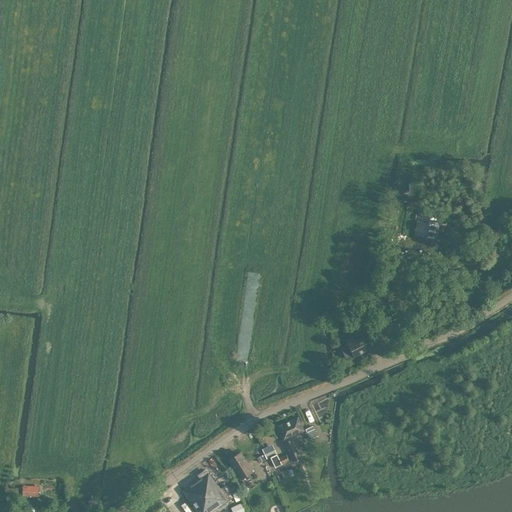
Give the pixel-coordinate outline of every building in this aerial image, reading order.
[(435,237),(440,212),(419,208),(414,233),(435,237)] [(360,307),(350,311),(361,333),(370,327),(360,307)] [(348,340),(340,344),(346,356),(354,352),(369,345),(362,333),(355,337),(352,333),(346,336),(348,340)] [(291,433),(304,427),(298,414),(277,423),(294,459),(301,456),(291,433)] [(305,430),(308,437),(317,433),(314,426),(305,430)] [(242,476),(253,469),(240,449),(229,456),(242,476)] [(270,454),(275,464),(281,461),(276,451),(270,454)] [(183,488),(200,511),(206,511),(228,497),(232,494),(230,490),(231,489),(226,481),(220,485),(208,470),(183,488)] [(39,493),(39,483),(22,482),(22,493),(39,493)] [(98,499),(94,493),(88,498),(91,503),(98,499)] [(241,499),(230,504),(234,511),(239,511),(246,509),(241,499)]
